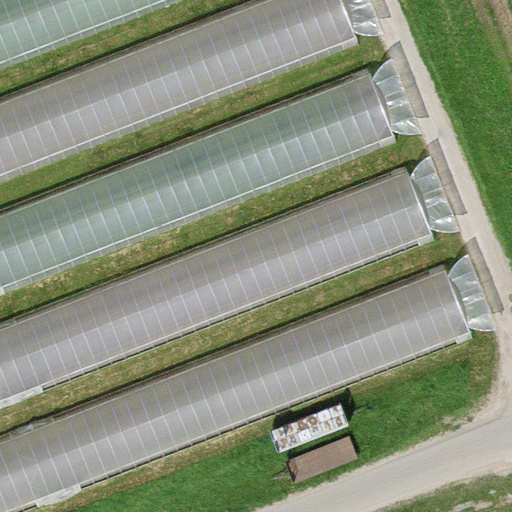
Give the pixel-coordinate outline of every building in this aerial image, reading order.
[(0,0),(0,68),(178,0),(0,0)] [(343,0),(261,0),(0,100),(0,175),(358,37),(343,0)] [(364,74),(0,213),(0,288),(389,139),(364,74)] [(406,180),(0,336),(0,410),(431,245),(406,180)] [(449,271),(0,443),(0,511),(15,511),(474,336),(449,271)]
